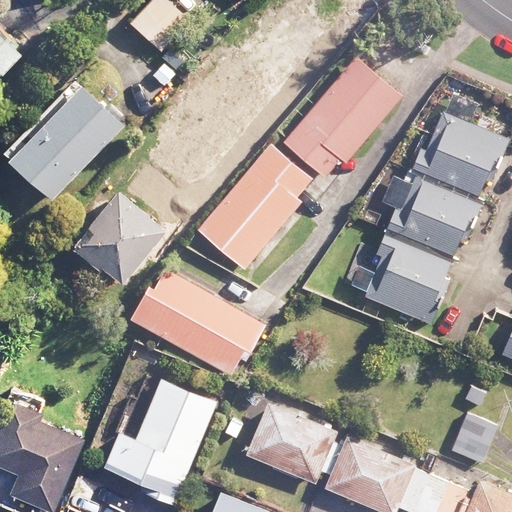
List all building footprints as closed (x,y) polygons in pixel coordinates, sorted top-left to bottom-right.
[(144,4),(132,17),(163,46),(188,19),(168,1),(156,15),(144,4)] [(265,110),(299,69),(285,58),(290,52),(285,48),(297,33),(271,12),(254,33),(244,24),(224,48),(229,53),(201,87),(224,107),(239,89),(265,110)] [(0,35),(0,71),(18,53),(0,35)] [(354,55),(281,142),(322,177),(338,158),(343,163),(401,94),(377,76),(354,55)] [(79,85),(1,161),(21,182),(48,201),(122,125),(98,105),(79,85)] [(265,128),(243,109),(214,142),(236,161),(265,128)] [(378,255),(361,296),(428,324),(438,301),(433,299),(464,226),(469,228),(481,199),(476,197),(491,161),(496,163),(507,138),(439,110),(423,149),(418,147),(373,253),(378,255)] [(145,163),(157,150),(147,140),(114,175),(131,190),(150,169),(145,163)] [(269,143),(195,229),(216,250),(243,269),(301,201),(295,197),(311,178),(287,160),(269,143)] [(145,286),(127,319),(228,375),(238,358),(243,361),(264,324),(162,267),(150,289),(145,286)] [(511,323),(500,354),(511,359),(511,323)] [(215,401),(158,379),(133,440),(116,433),(101,469),(146,487),(143,494),(172,505),(215,401)] [(52,511),(82,438),(38,421),(40,414),(7,401),(0,419),(0,466),(17,473),(9,494),(52,511)] [(335,431),(264,401),(241,454),(313,484),(335,431)] [(498,423),(466,410),(449,451),(481,464),(498,423)] [(413,464),(344,435),(322,488),(380,511),(393,511),(395,507),(406,511),(458,511),(467,491),(412,468),(413,464)] [(511,511),(511,493),(477,480),(463,511),(511,511)] [(269,511),(220,492),(212,511),(269,511)]
